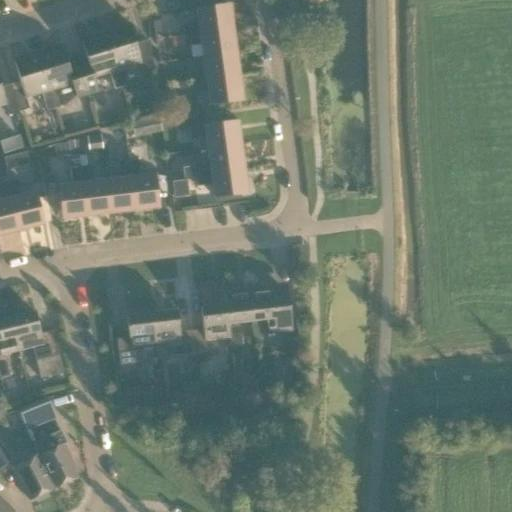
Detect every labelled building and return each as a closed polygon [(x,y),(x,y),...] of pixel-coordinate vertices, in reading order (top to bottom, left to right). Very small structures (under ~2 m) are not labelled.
[(182,27),(184,36),(231,30),(228,7),(197,11),(198,25),(182,27)] [(152,22),(154,34),(162,33),(160,21),(152,22)] [(121,88),(129,86),(124,69),(139,64),(127,25),(103,32),(121,88)] [(202,45),(203,58),(234,54),(231,30),(184,36),(185,47),(202,45)] [(113,91),(121,88),(103,32),(80,39),(87,61),(77,64),(86,93),(96,90),(92,78),(108,73),(113,91)] [(60,46),(37,53),(54,109),(61,106),(62,107),(66,106),(76,97),(86,93),(77,64),(66,67),(60,46)] [(46,111),(54,109),(37,53),(13,60),(19,82),(10,85),(15,101),(18,112),(29,109),(25,98),(41,93),(46,111)] [(189,74),(190,83),(237,77),(234,54),(203,58),(205,72),(189,74)] [(143,74),(152,71),(151,65),(142,68),(143,74)] [(237,77),(190,83),(191,94),(208,92),(209,105),(240,100),(237,77)] [(18,112),(15,101),(10,85),(0,88),(0,105),(5,104),(8,115),(18,112)] [(163,88),(164,99),(179,97),(177,86),(163,88)] [(206,137),(208,151),(239,147),(236,123),(189,129),(191,139),(206,137)] [(87,139),(88,153),(102,152),(100,138),(87,139)] [(242,170),(239,147),(208,151),(209,165),(182,168),(183,178),(196,176),(242,170)] [(26,154),(4,160),(7,171),(29,166),(26,154)] [(71,170),(80,169),(79,156),(66,157),(68,171),(71,170)] [(136,163),(126,164),(132,211),(156,208),(152,177),(138,178),(136,163)] [(109,214),(132,211),(126,164),(117,165),(119,181),(105,183),(109,214)] [(86,216),(109,214),(105,183),(91,184),(89,168),(80,169),(86,216)] [(86,216),(80,169),(71,170),(73,186),(57,188),(61,220),(86,216)] [(242,170),(196,176),(197,186),(212,184),(214,198),(245,194),(242,170)] [(173,195),(185,193),(183,181),(172,183),(173,195)] [(17,182),(6,184),(18,231),(42,225),(34,193),(21,197),(17,182)] [(0,235),(18,231),(6,184),(0,185),(0,197),(1,202),(0,201),(0,235)] [(249,288),(253,322),(267,321),(269,334),(292,332),(286,285),(254,289),(254,287),(249,288)] [(226,304),(230,339),(229,339),(230,348),(242,346),(239,324),(253,322),(249,288),(244,288),(244,290),(224,292),(225,304),(226,304)] [(194,357),(217,354),(216,340),(229,339),(230,339),(226,304),(225,304),(221,305),(221,306),(201,308),(203,331),(191,332),(194,357)] [(156,347),(170,346),(171,360),(194,357),(191,332),(180,333),(177,311),(157,314),(157,312),(152,313),(156,347)] [(52,332),(41,335),(36,313),(16,318),(16,317),(11,318),(19,351),(32,348),(40,379),(63,373),(52,332)] [(117,341),(120,366),(143,363),(142,349),(156,347),(152,313),(147,313),(147,315),(127,317),(129,339),(117,341)] [(0,378),(0,379),(10,377),(5,355),(19,351),(11,318),(6,319),(7,320),(0,321),(0,378)] [(275,391),(287,390),(286,381),(274,383),(275,391)] [(243,396),(257,394),(255,383),(241,386),(243,396)] [(150,386),(152,402),(161,401),(159,386),(150,386)] [(126,405),(143,403),(141,387),(124,389),(126,405)] [(4,394),(7,406),(19,403),(15,391),(4,394)] [(45,399),(19,410),(24,423),(50,413),(45,399)] [(64,446),(67,444),(61,431),(60,431),(61,433),(35,445),(34,444),(33,444),(39,457),(54,489),(79,477),(64,446)] [(0,468),(12,460),(0,443),(0,468)] [(39,457),(14,469),(29,501),(54,489),(39,457)] [(14,511),(0,498),(0,511),(14,511)]
